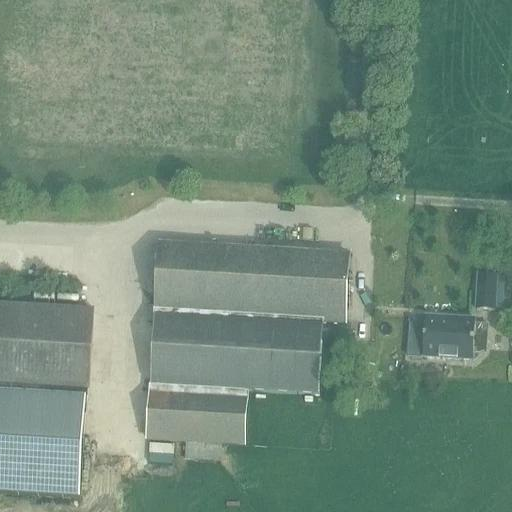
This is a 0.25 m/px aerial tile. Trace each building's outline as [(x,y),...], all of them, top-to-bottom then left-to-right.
[(155,316),(157,316),(157,319),(155,319),(151,389),(153,389),(152,395),(149,442),(243,447),(246,401),(244,400),(245,394),(320,398),(324,329),(323,329),(323,326),(345,327),(349,258),(159,247),(155,316)] [(494,313),(496,277),(478,276),(476,311),(494,313)] [(0,387),(89,392),(93,313),(0,307),(0,387)] [(409,339),(408,358),(423,359),(473,362),(473,353),(480,354),(480,350),(485,351),(486,339),(484,339),(485,327),(486,327),(486,326),(475,326),(475,322),(425,319),(425,323),(415,322),(414,339),(409,339)] [(0,495),(83,500),(88,398),(0,393),(0,495)]
